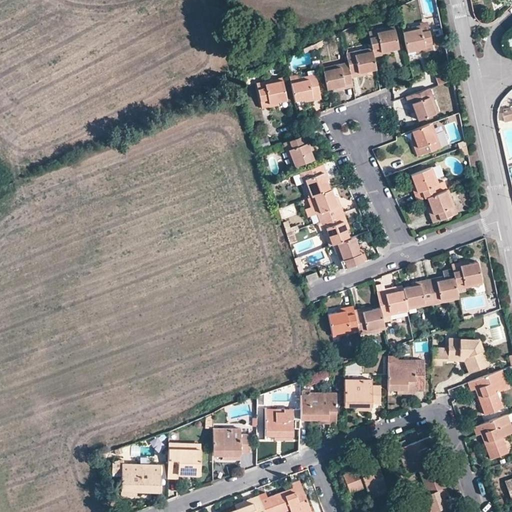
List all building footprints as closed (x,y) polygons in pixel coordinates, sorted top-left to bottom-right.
[(427,26),(419,28),(402,31),(406,51),(414,50),(431,46),(427,26)] [(393,28),(383,30),(368,33),(371,50),(371,54),(387,51),(397,49),(393,28)] [(371,50),(357,53),(346,56),(346,61),(348,65),(350,74),(367,71),(374,70),(373,57),(371,54),(371,50)] [(340,67),(338,63),(321,67),(326,89),(335,88),(351,84),(350,78),(350,74),(348,65),(340,67)] [(452,79),(450,70),(434,75),(437,85),(452,79)] [(306,76),(289,79),(294,101),(302,99),(319,96),(316,77),(307,79),(306,76)] [(264,83),(263,81),(255,82),(260,105),(277,102),(286,100),(282,80),(264,83)] [(426,89),(408,96),(413,112),(417,120),(437,112),(432,95),(428,96),(426,89)] [(408,96),(405,97),(410,113),(413,112),(408,96)] [(503,113),(506,122),(511,120),(511,110),(511,111),(506,113),(503,113)] [(438,139),(434,131),(432,132),(428,124),(410,131),(413,139),(419,155),(437,148),(434,141),(438,139)] [(307,134),(304,135),(309,151),(313,150),(307,134)] [(304,135),(285,142),(288,150),(285,151),(290,167),(312,159),(309,151),(304,135)] [(416,156),(419,155),(413,139),(410,140),(416,156)] [(323,163),(319,165),(326,182),(329,181),(323,163)] [(319,165),(302,171),(305,179),(301,180),(307,198),(310,197),(329,190),(326,182),(319,165)] [(426,197),(435,194),(432,185),(435,183),(429,168),(410,175),(413,184),(415,191),(420,190),(423,198),(426,197)] [(443,181),(435,183),(432,185),(435,194),(444,190),(446,190),(443,181)] [(415,191),(413,184),(410,185),(415,201),(423,198),(420,190),(415,191)] [(330,189),(329,190),(310,197),(315,213),(318,212),(322,220),(340,213),(333,196),(330,189)] [(444,190),(435,194),(426,197),(429,205),(434,221),(453,214),(449,201),(444,190)] [(337,195),(333,196),(340,213),(343,212),(337,195)] [(452,200),(449,201),(453,214),(457,213),(452,200)] [(434,221),(429,205),(426,206),(431,222),(434,221)] [(343,212),(340,213),(346,229),(349,228),(343,212)] [(340,213),(322,220),(325,228),(321,229),(327,246),(332,244),(349,238),(346,229),(340,213)] [(354,236),(349,238),(332,244),(338,260),(342,259),(345,267),(362,260),(357,245),(354,236)] [(360,244),(357,245),(362,260),(366,258),(360,244)] [(476,261),(465,264),(450,267),(453,277),(455,286),(480,281),(476,261)] [(455,286),(453,277),(450,267),(450,265),(435,268),(437,280),(427,282),(431,301),(457,296),(455,289),(455,286)] [(481,285),(480,281),(455,286),(455,289),(481,285)] [(427,282),(410,285),(401,287),(402,289),(405,306),(431,301),(427,282)] [(402,289),(393,291),(376,294),(379,307),(380,313),(406,308),(405,306),(402,289)] [(432,305),(457,299),(457,296),(431,301),(432,305)] [(379,307),(371,309),(353,312),(357,329),(358,331),(383,326),(381,317),(380,313),(379,307)] [(381,317),(407,312),(406,308),(380,313),(381,317)] [(353,309),(336,312),(327,314),(331,334),(343,331),(347,331),(357,329),(353,312),(353,309)] [(384,329),(383,326),(358,331),(358,335),(384,329)] [(431,337),(431,365),(439,365),(440,360),(463,362),(467,372),(464,373),(468,382),(487,376),(484,366),(487,365),(477,339),(431,337)] [(423,360),(397,359),(387,359),(386,390),(396,390),(415,390),(423,391),(423,360)] [(502,370),(496,372),(499,380),(505,378),(502,370)] [(496,372),(487,376),(468,382),(467,383),(470,391),(474,389),(478,388),(481,397),(477,398),(483,414),(501,408),(497,392),(508,388),(505,378),(499,380),(496,372)] [(344,378),(343,406),(354,406),(370,406),(370,404),(379,404),(380,385),(371,384),(371,378),(344,378)] [(301,394),(300,394),(300,418),(318,419),(326,419),(326,423),(336,423),(336,392),(309,392),(308,392),(308,394),(301,394)] [(285,436),(285,440),(292,440),(292,408),(265,408),(264,435),(274,436),(285,436)] [(507,414),(501,416),(503,424),(509,422),(507,414)] [(503,424),(501,416),(472,427),(475,436),(479,434),(484,432),(487,442),(483,443),(489,458),(507,453),(501,437),(511,432),(511,429),(509,422),(503,424)] [(240,428),(212,428),(211,455),(240,455),(240,452),(248,452),(249,434),(240,433),(240,429),(240,428)] [(484,432),(479,434),(483,443),(487,442),(484,432)] [(434,453),(428,437),(402,447),(407,463),(402,465),(405,474),(417,470),(426,495),(444,488),(436,463),(432,464),(429,455),(433,454),(434,453)] [(179,442),(168,442),(167,474),(177,474),(199,475),(200,449),(179,448),(179,442)] [(407,463),(402,447),(396,449),(402,465),(407,463)] [(369,468),(360,471),(358,468),(343,474),(349,492),(364,487),(369,498),(386,492),(375,457),(366,460),(367,464),(369,468)] [(111,472),(121,473),(122,463),(122,459),(117,459),(112,462),(111,472)] [(139,463),(122,463),(121,473),(120,491),(159,492),(160,467),(139,466),(139,463)] [(264,511),(284,511),(289,510),(290,511),(310,511),(299,480),(290,483),(292,488),(259,500),(264,511)] [(444,488),(426,495),(410,501),(414,511),(448,511),(447,507),(442,507),(440,498),(444,497),(447,496),(444,488)] [(264,511),(259,500),(257,495),(250,498),(252,503),(236,508),(225,511),(264,511)] [(252,503),(250,498),(234,504),(236,508),(252,503)]
